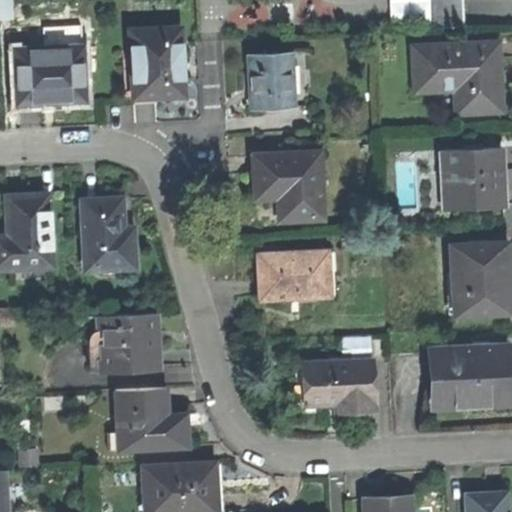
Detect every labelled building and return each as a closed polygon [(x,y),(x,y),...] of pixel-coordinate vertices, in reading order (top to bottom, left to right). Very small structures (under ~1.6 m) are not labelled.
[(0,0),(0,19),(13,19),(13,0),(0,0)] [(389,0),(391,21),(431,20),(430,0),(389,0)] [(433,0),(434,30),(466,28),(464,0),(433,0)] [(181,28),(131,30),(134,89),(155,87),(155,97),(169,96),(184,96),(183,66),(177,67),(177,50),(182,50),(181,28)] [(416,100),(441,99),(441,91),(456,90),(457,99),(457,113),(503,111),(501,79),(499,43),(414,46),(416,100)] [(82,45),(14,48),(16,97),(41,97),(41,102),(53,102),(84,100),(82,45)] [(292,52),(248,53),(249,81),(249,107),(293,106),(292,52)] [(134,98),(155,97),(155,87),(134,89),(134,98)] [(441,99),(457,99),(456,90),(441,91),(441,99)] [(501,148),(442,150),(442,173),(450,173),(451,210),(504,207),(503,186),(502,170),(506,168),(504,154),(501,154),(501,148)] [(322,152),(254,153),(254,176),(254,196),(276,195),(298,194),(299,219),(323,218),(322,152)] [(444,210),(451,210),(450,173),(442,173),(444,210)] [(0,270),(52,268),(49,192),(33,192),(19,193),(20,196),(0,196),(0,210),(1,238),(0,237),(0,270)] [(276,220),(299,219),(298,194),(276,195),(276,220)] [(84,269),(134,268),(133,227),(123,227),(122,197),(109,198),(81,199),(84,269)] [(509,242),(452,245),(454,313),(503,313),(502,277),(510,277),(510,262),(509,242)] [(262,297),(330,295),(328,250),(261,253),(262,280),(262,297)] [(511,311),(510,277),(502,277),(503,313),(511,311)] [(88,370),(155,368),(155,342),(154,313),(97,315),(97,344),(87,344),(88,370)] [(86,316),(87,344),(97,344),(97,315),(86,316)] [(430,349),(434,405),(462,404),(480,404),(480,397),(503,397),(503,376),(510,376),(508,345),(430,349)] [(373,360),(305,362),(306,404),(317,403),(336,402),(336,410),(375,408),(373,360)] [(511,403),(510,376),(503,376),(503,397),(480,397),(480,404),(511,403)] [(116,450),(185,449),(185,425),(185,416),(166,416),(164,388),(114,390),(116,432),(116,450)] [(106,450),(116,450),(116,432),(106,433),(106,450)] [(19,466),(37,466),(37,447),(18,448),(19,466)] [(143,511),(215,511),(214,486),(213,463),(142,468),(143,511)] [(482,493),(465,494),(465,511),(506,511),(505,492),(482,493)] [(407,511),(406,498),(386,498),(365,499),(365,511),(407,511)]
